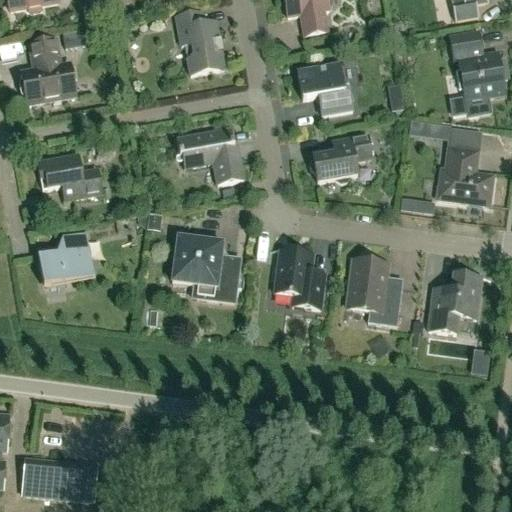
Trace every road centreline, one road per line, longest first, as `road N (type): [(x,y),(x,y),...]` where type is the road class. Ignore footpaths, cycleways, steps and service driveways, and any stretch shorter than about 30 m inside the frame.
road 1 (unclassified): [(511,452),(0,383)]
road 2 (residential): [(511,253),(281,223),(259,97)]
road 3 (residential): [(1,144),(259,97)]
